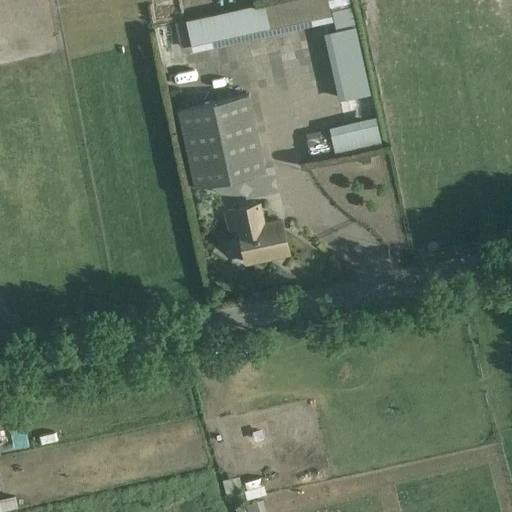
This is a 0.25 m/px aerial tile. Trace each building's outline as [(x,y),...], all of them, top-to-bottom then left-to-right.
[(267,7),(187,24),(193,52),(273,35),(267,7)] [(362,89),(333,91),(334,103),(363,100),(362,89)] [(250,93),(179,109),(196,187),(267,171),(250,93)] [(361,108),(314,115),(318,141),(365,134),(361,108)] [(314,122),(293,123),(294,144),(315,143),(314,122)] [(235,210),(242,243),(246,262),(289,253),(282,221),(262,225),(257,205),(235,210)] [(43,420),(23,424),(26,436),(46,432),(43,420)] [(214,484),(230,479),(225,465),(209,471),(214,484)] [(235,475),(237,484),(256,481),(254,472),(235,475)]
